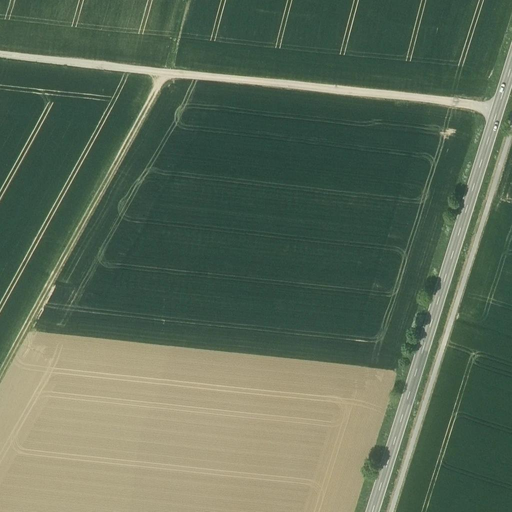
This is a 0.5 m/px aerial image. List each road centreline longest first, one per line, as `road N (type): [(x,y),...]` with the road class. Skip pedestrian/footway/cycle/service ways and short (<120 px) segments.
road 1 (track): [(497,111),(0,56)]
road 2 (primary): [(372,511),(511,63)]
road 3 (track): [(0,372),(159,75)]
